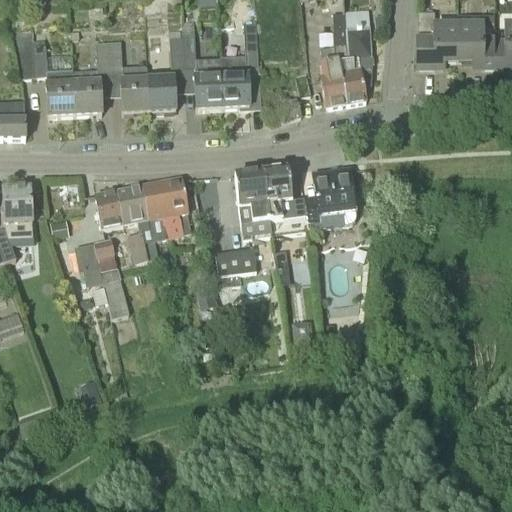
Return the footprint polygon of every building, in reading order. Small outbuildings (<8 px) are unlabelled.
[(57,0),(46,0),(47,9),(57,9),(57,0)] [(458,29),(457,29),(434,29),(434,18),(418,18),(418,38),(420,38),(420,44),(416,44),(416,74),(435,73),(435,66),(442,66),(442,69),(444,69),(444,66),(458,66),(458,29)] [(347,110),(340,66),(348,65),(347,52),(345,52),(344,34),(343,20),(333,20),(334,54),(321,56),(322,68),(321,68),(323,81),(321,81),(327,114),(347,110)] [(383,21),(374,22),(375,32),(383,31),(383,21)] [(494,46),(494,21),(481,21),(481,29),(468,29),(468,21),(458,21),(458,29),(458,66),(473,66),(473,68),(474,68),(474,66),(482,66),(482,73),(494,73),(493,46),(494,46)] [(504,46),(494,46),(493,46),(494,73),(505,73),(505,66),(511,66),(511,28),(504,29),(504,46)] [(182,43),(183,75),(193,75),(195,116),(222,115),(221,81),(220,65),(194,66),(193,30),(182,31),(182,43)] [(21,83),(34,82),(46,82),(46,89),(47,123),(74,122),(72,77),(45,77),(44,50),(44,43),(33,44),(33,33),(12,34),(21,83)] [(340,66),(347,110),(365,107),(362,93),(370,91),(371,70),(367,70),(367,63),(372,63),(370,33),(344,34),(345,52),(347,52),(348,65),(340,66)] [(170,75),(183,75),(182,43),(179,43),(179,35),(169,35),(170,75)] [(108,46),(110,78),(122,77),(120,45),(108,46)] [(99,79),(110,78),(108,46),(95,47),(97,75),(97,79),(99,79)] [(220,65),(221,81),(222,115),(249,113),(249,109),(261,110),(259,70),(257,70),(257,54),(244,55),(245,63),(220,63),(220,65)] [(101,120),(99,79),(97,79),(97,75),(72,77),(74,122),(101,120)] [(148,84),(149,118),(176,117),(174,83),(148,84)] [(149,118),(148,84),(120,85),(121,119),(149,118)] [(287,91),(280,93),(263,97),(265,113),(265,114),(268,129),(301,122),(297,106),(291,107),(287,91)] [(0,145),(25,146),(24,109),(0,109),(0,145)] [(306,237),(303,206),(291,207),(287,175),(262,178),(271,241),(306,237)] [(355,220),(349,176),(312,181),(315,204),(303,206),(306,237),(345,232),(348,231),(351,229),(353,226),(355,223),(355,220)] [(270,242),(262,178),(232,181),(240,246),(270,242)] [(164,187),(174,242),(174,243),(182,241),(191,239),(187,219),(181,185),(164,187)] [(144,237),(150,265),(157,263),(154,247),(166,244),(174,243),(174,242),(164,187),(135,192),(142,229),(144,237)] [(4,232),(0,232),(0,261),(2,266),(15,262),(9,246),(32,244),(30,192),(2,194),(4,232)] [(142,229),(135,192),(116,196),(123,232),(142,229)] [(123,232),(116,196),(95,200),(102,236),(123,232)] [(53,245),(69,241),(65,225),(49,229),(53,245)] [(150,265),(144,237),(127,241),(133,269),(150,265)] [(107,308),(103,289),(99,266),(114,262),(110,247),(74,254),(79,278),(82,277),(85,292),(91,296),(95,312),(107,308)] [(255,277),(252,254),(214,259),(217,283),(255,277)] [(108,311),(111,325),(128,320),(114,262),(99,266),(103,289),(107,308),(108,311)] [(289,290),(288,278),(279,279),(281,291),(289,290)] [(196,300),(199,315),(217,312),(214,296),(196,300)] [(89,303),(76,307),(79,316),(91,312),(89,303)] [(218,310),(220,316),(230,314),(228,307),(218,310)] [(0,343),(22,336),(15,319),(0,324),(0,343)] [(295,346),(307,344),(310,344),(308,327),(291,329),(293,346),(295,346)] [(97,396),(82,401),(86,412),(100,407),(97,396)] [(22,444),(58,432),(51,413),(16,425),(22,444)] [(14,441),(7,435),(0,442),(0,446),(5,451),(14,441)]
